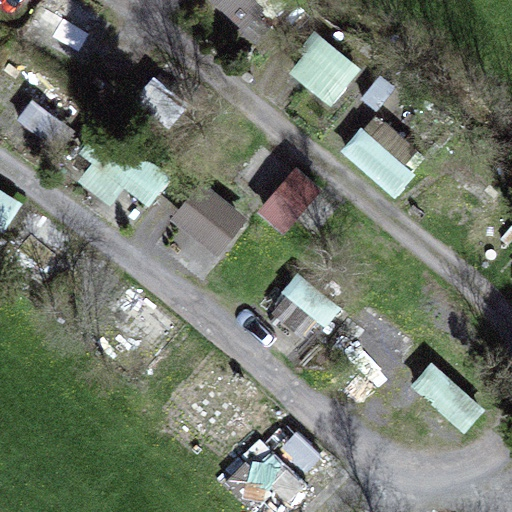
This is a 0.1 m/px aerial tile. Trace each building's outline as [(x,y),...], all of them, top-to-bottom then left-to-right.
[(81,0),(47,0),(29,32),(77,58),(103,12),(81,0)] [(216,0),(243,22),(261,0),(216,0)] [(342,103),(363,59),(313,35),(292,79),(342,103)] [(10,116),(48,143),(78,100),(40,73),(10,116)] [(115,202),(125,187),(153,204),(176,168),(105,124),(72,176),(115,202)] [(342,159),(406,192),(421,164),(357,131),(342,159)] [(458,170),(424,208),(469,247),(502,208),(458,170)] [(0,228),(8,232),(25,196),(0,184),(0,228)] [(240,221),(200,190),(185,209),(225,240),(240,221)] [(304,267),(263,326),(303,354),(344,295),(304,267)] [(140,292),(118,317),(159,352),(181,326),(140,292)] [(336,340),(390,381),(420,343),(366,301),(336,340)] [(386,408),(407,421),(437,374),(416,361),(386,408)] [(215,363),(181,401),(228,442),(262,403),(215,363)] [(455,445),(465,423),(422,403),(412,425),(455,445)] [(286,429),(234,479),(265,511),(281,511),(325,470),(286,429)]
